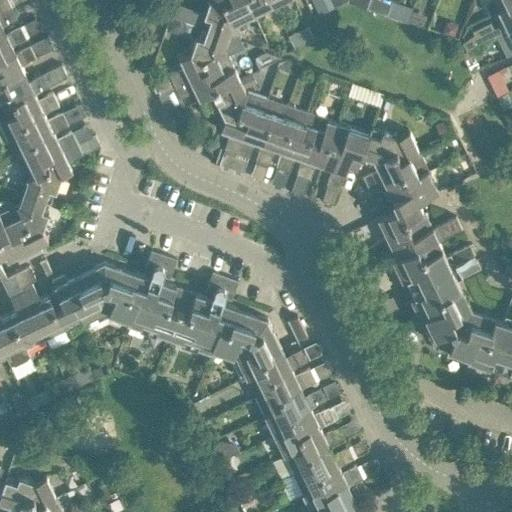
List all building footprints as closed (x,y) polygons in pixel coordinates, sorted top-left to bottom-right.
[(0,0),(0,10),(11,5),(8,0),(0,0)] [(208,0),(204,14),(210,17),(207,27),(229,35),(233,23),(235,23),(224,2),(229,0),(208,0)] [(229,0),(224,2),(235,23),(254,14),(247,0),(229,0)] [(247,0),(254,14),(273,4),(271,0),(247,0)] [(511,0),(493,0),(498,10),(511,3),(511,0)] [(170,14),(180,18),(185,5),(175,2),(170,14)] [(511,3),(498,10),(504,21),(492,24),(488,17),(471,25),(474,32),(463,41),(467,49),(508,29),(511,27),(511,3)] [(17,16),(11,5),(0,10),(0,34),(6,32),(6,30),(2,23),(17,16)] [(179,22),(169,18),(166,28),(176,32),(179,22)] [(445,19),(442,32),(453,36),(457,23),(445,19)] [(233,23),(229,35),(239,38),(240,33),(237,24),(233,23)] [(12,43),(26,36),(20,24),(6,30),(6,32),(0,34),(0,58),(15,51),(15,50),(12,43)] [(206,57),(226,48),(225,46),(229,35),(207,27),(203,37),(197,35),(191,51),(180,57),(184,66),(169,73),(175,84),(210,67),(206,57)] [(21,62),(54,47),(48,34),(15,50),(15,51),(0,58),(0,82),(25,70),(21,62)] [(470,47),(467,49),(461,52),(471,71),(480,67),(470,47)] [(218,87),(240,77),(226,48),(206,57),(210,67),(175,84),(180,96),(196,88),(200,97),(219,88),(218,87)] [(254,58),(258,67),(281,56),(265,50),(256,54),(254,58)] [(278,62),(276,65),(297,73),(300,63),(287,58),(278,62)] [(35,91),(68,75),(62,63),(29,78),(25,70),(0,82),(0,118),(18,109),(14,100),(34,90),(35,91)] [(497,69),(487,73),(491,80),(500,76),(497,69)] [(251,72),(242,78),(247,86),(256,80),(251,72)] [(239,110),(246,89),(246,88),(240,77),(218,87),(219,88),(223,98),(217,100),(225,116),(221,128),(230,131),(225,146),(237,150),(249,114),(239,110)] [(260,117),(267,96),(246,89),(239,110),(249,114),(237,150),(249,154),(254,139),(261,142),(263,143),(270,121),(260,117)] [(38,98),(35,91),(34,90),(14,100),(18,109),(0,118),(0,122),(8,139),(28,129),(23,119),(44,109),(44,110),(59,104),(52,91),(38,98)] [(280,124),(287,103),(267,96),(260,117),(270,121),(263,143),(261,142),(256,157),(269,161),(274,146),(282,149),(283,149),(290,128),(280,124)] [(300,131),(308,110),(287,103),(280,124),(290,128),(283,149),(282,149),(277,164),(289,169),(295,153),(302,156),(303,157),(311,135),(300,131)] [(48,117),(44,110),(44,109),(23,119),(28,129),(8,139),(17,158),(37,148),(33,139),(53,129),(54,130),(68,123),(62,110),(48,117)] [(324,163),(338,121),(308,110),(300,131),(311,135),(303,157),(302,156),(297,171),(310,176),(315,160),(324,163)] [(447,117),(435,123),(442,137),(454,132),(447,117)] [(361,154),(369,132),(338,121),(324,163),(332,166),(327,182),(339,186),(346,165),(357,169),(362,154),(361,154)] [(42,158),(77,141),(71,130),(57,137),(54,130),(53,129),(33,139),(37,148),(17,158),(27,178),(47,167),(42,158)] [(399,160),(420,150),(410,129),(398,134),(382,129),(379,136),(369,132),(361,154),(362,154),(373,158),(374,159),(395,150),(399,160)] [(72,169),(68,160),(101,144),(95,132),(77,141),(42,158),(47,167),(27,178),(27,179),(23,190),(46,198),(49,188),(56,190),(61,174),(72,169)] [(409,179),(429,169),(420,150),(399,160),(395,150),(374,159),(378,167),(363,174),(369,187),(384,180),(384,179),(404,169),(409,179)] [(439,189),(429,169),(409,179),(404,169),(384,179),(384,180),(387,187),(373,194),(379,206),(402,195),(413,190),(418,200),(420,199),(439,189)] [(43,228),(49,211),(42,209),(46,198),(23,190),(19,202),(18,203),(28,223),(18,228),(31,254),(42,249),(39,243),(48,239),(43,228)] [(413,235),(433,226),(420,199),(418,200),(413,190),(402,195),(379,206),(382,213),(377,216),(387,236),(409,226),(413,235)] [(28,223),(18,203),(0,211),(0,240),(6,253),(5,254),(7,259),(16,254),(19,260),(31,254),(18,228),(28,223)] [(439,238),(462,227),(456,215),(433,226),(413,235),(409,226),(387,236),(396,255),(397,257),(418,246),(423,256),(443,247),(439,238)] [(511,293),(511,294),(503,318),(475,308),(470,304),(458,278),(481,267),(470,243),(446,254),(443,247),(423,256),(418,246),(397,257),(396,255),(392,258),(435,348),(511,375),(511,293)] [(170,277),(176,257),(152,248),(145,268),(170,277)] [(45,256),(39,259),(45,272),(51,269),(45,256)] [(282,345),(268,316),(104,259),(74,273),(84,294),(75,298),(84,319),(107,308),(235,352),(246,375),(266,365),(262,355),(282,345)] [(502,273),(510,276),(511,268),(511,265),(506,263),(502,273)] [(17,277),(32,270),(29,264),(14,271),(17,277)] [(20,284),(31,278),(35,276),(32,270),(17,277),(20,284)] [(238,279),(213,270),(206,289),(231,298),(238,279)] [(0,278),(3,285),(17,277),(14,271),(7,275),(0,277),(0,278)] [(84,294),(74,273),(66,277),(64,271),(51,277),(56,288),(48,292),(65,328),(84,319),(75,298),(84,294)] [(6,290),(8,289),(20,284),(17,277),(3,285),(6,290)] [(65,328),(48,292),(40,296),(38,292),(33,282),(31,278),(20,284),(26,297),(46,337),(65,328)] [(46,337),(26,297),(20,284),(8,289),(10,293),(16,307),(9,311),(26,347),(46,337)] [(0,341),(7,356),(11,364),(17,377),(37,368),(26,347),(9,311),(1,315),(0,312),(0,341)] [(287,319),(292,329),(302,324),(297,314),(287,319)] [(302,324),(292,329),(297,339),(306,334),(302,324)] [(109,337),(109,342),(112,345),(116,345),(120,341),(120,338),(117,334),(113,334),(109,337)] [(291,365),(291,366),(306,359),(300,346),(286,353),(282,345),(262,355),(266,365),(246,375),(255,394),(276,384),(271,374),(291,365)] [(100,365),(87,370),(91,379),(103,375),(100,365)] [(300,384),(301,385),(316,378),(310,366),(295,373),(291,366),(291,365),(271,374),(276,384),(255,394),(265,414),(285,404),(280,394),(300,384)] [(77,369),(64,376),(70,388),(83,382),(77,369)] [(44,382),(46,385),(52,397),(62,392),(58,385),(56,385),(53,378),(44,382)] [(311,403),(311,404),(325,398),(319,385),(304,392),(301,385),(300,384),(280,394),(285,404),(265,414),(274,433),(295,423),(290,414),(311,403)] [(23,388),(32,407),(52,397),(46,385),(34,392),(35,395),(31,396),(26,386),(23,388)] [(193,403),(192,404),(197,415),(199,414),(208,409),(203,398),(193,403)] [(321,424),(335,417),(329,405),(315,412),(311,404),(311,403),(290,414),(295,423),(274,433),(284,453),(304,442),(300,433),(320,423),(321,424)] [(7,408),(0,411),(0,422),(11,418),(7,408)] [(330,442),(330,443),(344,436),(338,424),(324,431),(321,424),(320,423),(300,433),(304,442),(284,453),(293,472),(314,462),(309,452),(330,442)] [(354,456),(348,444),(333,451),(330,443),(330,442),(309,452),(314,462),(293,472),(303,491),(323,481),(318,472),(339,462),(339,463),(354,456)] [(233,462),(225,466),(230,477),(238,473),(233,462)] [(348,481),(349,482),(363,475),(357,463),(343,470),(339,463),(339,462),(318,472),(323,481),(303,491),(313,511),(332,502),(333,501),(328,491),(348,481)] [(0,499),(11,503),(11,505),(31,495),(36,505),(56,495),(47,475),(36,480),(19,474),(19,477),(8,473),(6,477),(5,477),(0,491),(0,499)] [(358,501),(349,482),(348,481),(328,491),(333,501),(332,502),(313,511),(312,511),(339,511),(358,501)] [(64,511),(56,495),(36,505),(31,495),(11,505),(14,511),(64,511)] [(248,503),(243,505),(246,511),(260,511),(258,506),(254,503),(248,503)]
